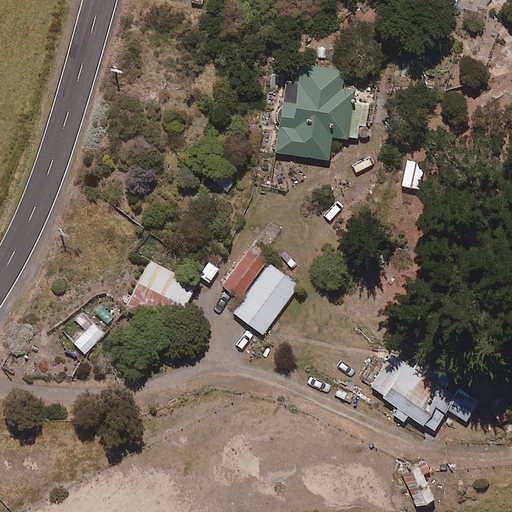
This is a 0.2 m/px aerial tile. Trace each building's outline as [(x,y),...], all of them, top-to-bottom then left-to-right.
[(346,136),(363,138),(368,104),(350,101),(352,88),(339,87),(341,68),(299,63),(297,82),(279,79),(270,152),(328,158),(330,137),(346,139),(346,136)] [(423,168),(412,166),(413,160),(404,159),(400,185),(408,187),(409,182),(420,183),(423,168)] [(237,298),(264,262),(246,248),(219,284),(237,298)] [(194,282),(147,260),(136,282),(183,305),(194,282)] [(297,284),(266,263),(232,312),(263,333),(297,284)] [(402,419),(407,412),(432,429),(445,410),(464,422),(481,397),(420,356),(412,368),(392,354),(369,386),(396,405),(391,412),(402,419)] [(432,497),(416,464),(398,472),(414,506),(432,497)]
